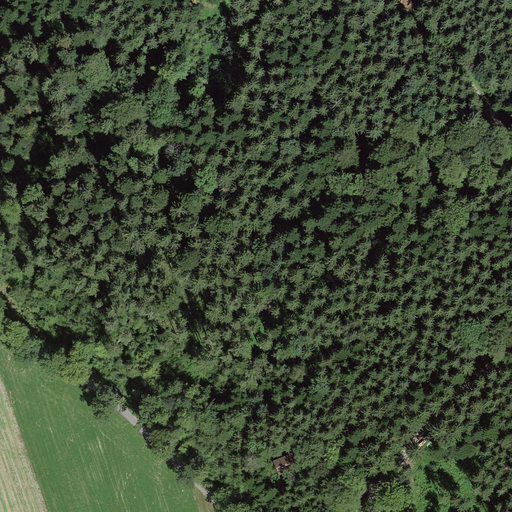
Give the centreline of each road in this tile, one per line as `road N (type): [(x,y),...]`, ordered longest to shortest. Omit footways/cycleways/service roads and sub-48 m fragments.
road 1 (residential): [(235,511),(99,381),(0,323)]
road 2 (track): [(355,511),(468,381),(511,347)]
road 3 (track): [(511,142),(433,36),(386,0)]
